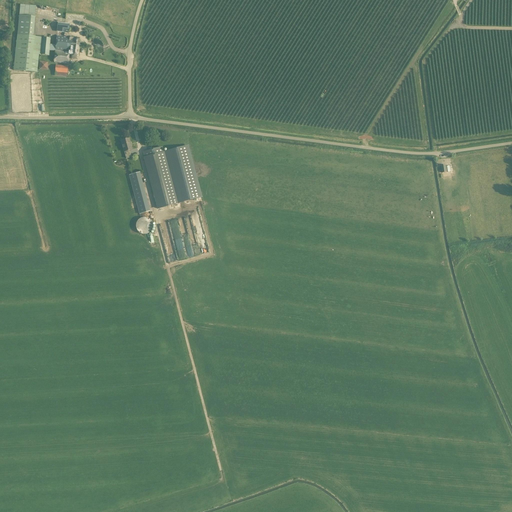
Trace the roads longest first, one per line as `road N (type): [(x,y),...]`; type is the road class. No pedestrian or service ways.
road 1 (unclassified): [(130,117),(419,154),(511,143)]
road 2 (unclassified): [(0,118),(130,117)]
